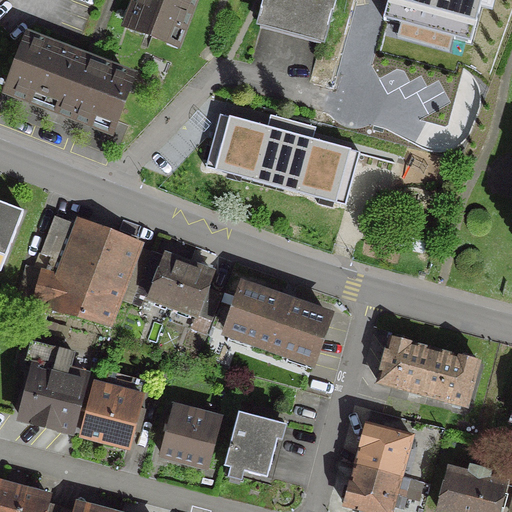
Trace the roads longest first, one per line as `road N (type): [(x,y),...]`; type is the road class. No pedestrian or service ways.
road 1 (secondary): [(109,203),(378,293)]
road 2 (residential): [(333,98),(248,79),(222,82),(109,203)]
road 3 (residential): [(378,293),(311,511)]
road 4 (residential): [(0,459),(219,511)]
road 5 (secondary): [(378,293),(511,329)]
